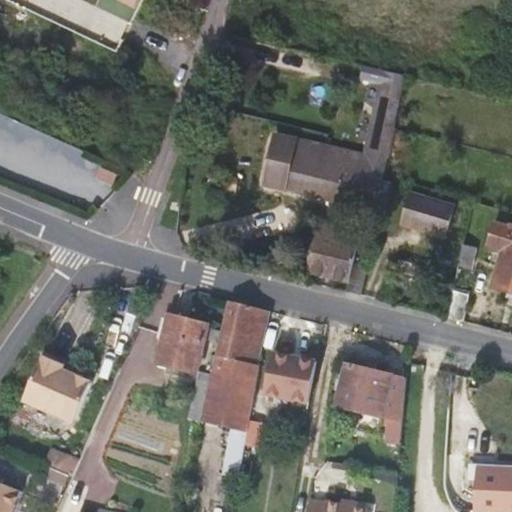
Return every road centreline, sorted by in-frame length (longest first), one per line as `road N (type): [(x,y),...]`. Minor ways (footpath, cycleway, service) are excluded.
road 1 (secondary): [(140,259),(511,354)]
road 2 (unclassified): [(221,0),(140,259)]
road 3 (unclassified): [(0,365),(82,244)]
